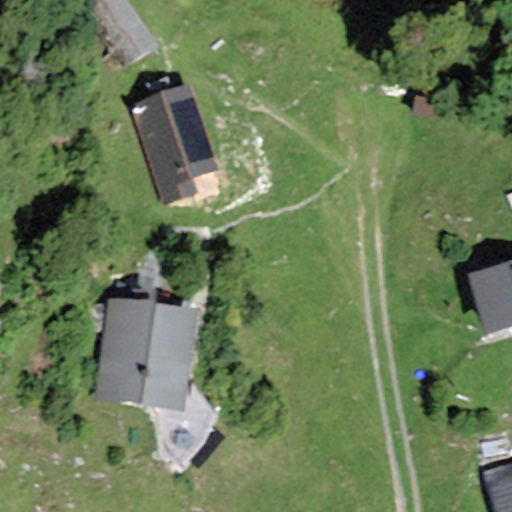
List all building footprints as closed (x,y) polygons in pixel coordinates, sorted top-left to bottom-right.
[(100,0),(84,11),(123,69),(155,48),(123,0),(100,0)] [(195,195),(190,180),(213,173),(188,92),(138,108),(168,203),(195,195)] [(511,273),(510,275),(506,262),(474,271),(491,333),(511,326),(511,273)] [(138,402),(141,383),(182,389),(192,320),(113,308),(100,397),(138,402)] [(511,511),(511,481),(498,485),(505,511),(511,511)]
